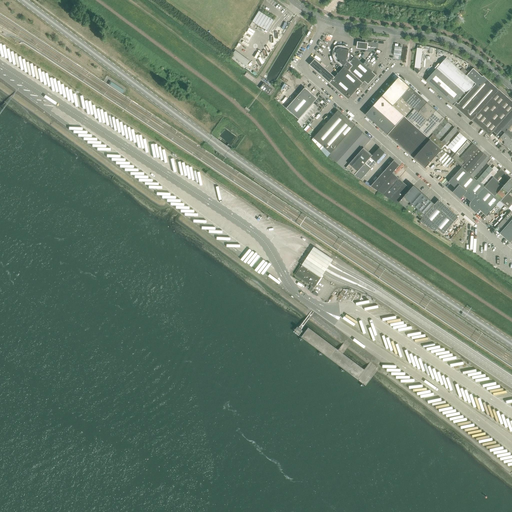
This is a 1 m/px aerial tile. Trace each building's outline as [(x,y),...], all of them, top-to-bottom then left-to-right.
[(267,31),(274,21),(259,11),(252,22),(267,31)] [(368,43),(358,41),(357,48),(367,49),(368,43)] [(315,59),(309,65),(348,99),(364,81),(368,84),(376,75),(367,68),(370,65),(366,61),(363,64),(355,56),(354,57),(349,52),(349,51),(349,50),(347,48),(346,47),(344,46),(341,46),(339,46),(337,46),(335,47),(334,48),(333,50),(333,52),(333,54),(333,57),(335,58),(334,60),(336,62),(343,68),(335,77),(315,59)] [(403,47),(395,46),(394,55),(402,55),(403,47)] [(235,51),(232,55),(232,56),(231,57),(232,59),(234,57),(246,66),(250,61),(235,51)] [(511,117),(511,101),(498,90),(483,76),(482,77),(473,68),(469,73),(463,68),(460,71),(446,58),(426,81),(470,120),(471,119),(472,120),(489,136),(493,132),(497,135),(501,130),(511,117)] [(445,119),(439,113),(398,77),(382,96),(427,136),(428,137),(432,133),(444,119),(445,119)] [(112,82),(109,85),(122,93),(125,88),(121,86),(121,87),(112,82)] [(268,95),(272,90),(264,83),(260,88),(268,95)] [(317,99),(305,88),(286,109),(299,119),(317,99)] [(427,136),(382,96),(365,115),(425,168),(442,150),(426,136),(427,136)] [(330,153),(331,153),(355,126),(338,110),(313,138),(330,153)] [(511,151),(511,117),(501,130),(504,133),(498,140),(511,151)] [(439,140),(452,126),(444,119),(432,133),(433,134),(439,140)] [(344,169),(346,168),(364,147),(371,139),(355,126),(331,153),(329,156),(344,169)] [(445,145),(458,131),(454,127),(442,141),(445,145)] [(459,133),(447,147),(453,152),(450,156),(452,158),(455,161),(462,167),(478,149),(478,148),(474,145),(473,143),(472,144),(467,139),(460,133),(459,133)] [(313,138),(312,140),(327,157),(330,153),(313,138)] [(355,175),(372,155),(364,147),(346,168),(355,175)] [(361,180),(385,153),(379,147),(372,155),(355,175),(361,180)] [(478,149),(462,167),(467,172),(474,178),(490,159),(484,154),(478,149)] [(394,160),(371,186),(397,204),(410,189),(393,173),(399,165),(394,160)] [(484,187),(500,201),(511,187),(511,179),(500,169),(499,171),(494,166),(492,169),(489,166),(477,180),(485,186),(484,187)] [(500,201),(484,187),(477,180),(474,178),(467,172),(462,167),(448,182),(456,189),(452,192),(460,199),(463,195),(471,202),(470,203),(470,204),(470,205),(470,206),(470,207),(470,208),(472,209),(476,213),(479,209),(486,216),(500,201)] [(434,204),(413,186),(402,199),(399,202),(406,209),(407,208),(414,214),(415,213),(421,219),(434,204)] [(511,187),(500,201),(508,208),(511,204),(511,187)] [(458,217),(438,200),(422,218),(432,227),(434,225),(443,234),(458,217)] [(511,211),(495,229),(500,234),(511,219),(511,211)] [(511,219),(500,234),(510,243),(511,240),(511,219)] [(331,262),(333,259),(314,247),(312,249),(309,254),(305,260),(302,264),(318,275),(321,277),(324,273),(328,267),(331,262)] [(314,288),(321,277),(322,277),(322,276),(321,275),(321,274),(320,274),(319,274),(318,275),(302,264),(301,264),(299,266),(300,267),(298,270),(295,275),(307,283),(311,286),(314,288)]
